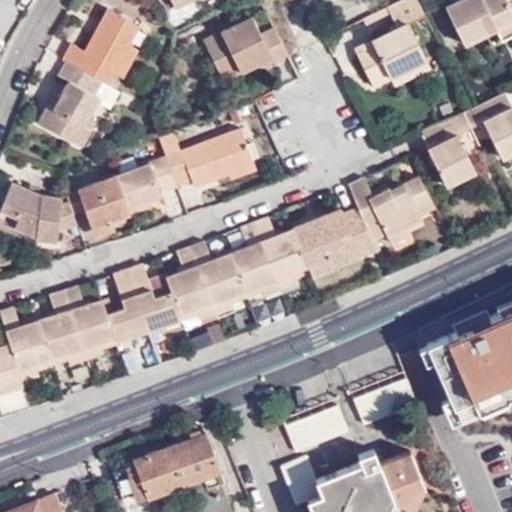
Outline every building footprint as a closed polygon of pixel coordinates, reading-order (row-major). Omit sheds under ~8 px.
[(181,0),(175,3),(179,9),(197,0),(181,0)] [(429,14),(421,0),(401,0),(391,5),(399,26),(359,46),(377,83),(393,75),(408,68),(412,57),(425,50),(412,22),(429,14)] [(511,0),(510,0),(508,1),(507,0),(452,0),(445,4),(464,44),(511,21),(511,0)] [(69,43),(61,56),(65,58),(102,78),(108,82),(113,72),(122,77),(135,51),(128,46),(138,25),(108,9),(85,50),(69,43)] [(290,51),(276,24),(262,29),(252,13),(205,36),(224,75),(270,54),(273,59),(290,51)] [(408,68),(393,75),(397,85),(433,67),(425,50),(412,57),(408,68)] [(102,78),(65,58),(57,74),(67,79),(60,94),(53,108),(44,104),(36,120),(76,141),(77,140),(87,121),(99,96),(95,93),(102,78)] [(117,86),(122,77),(113,72),(108,82),(117,86)] [(53,108),(60,94),(52,91),(44,104),(53,108)] [(464,112),(472,127),(484,122),(503,158),(511,153),(511,106),(505,92),(464,112)] [(458,132),(472,127),(464,112),(422,130),(447,185),(478,170),(458,132)] [(87,121),(77,140),(83,144),(93,124),(87,121)] [(242,127),(182,150),(167,155),(179,188),(193,183),(194,186),(229,174),(228,171),(255,160),(242,127)] [(182,150),(174,132),(159,137),(167,155),(182,150)] [(163,194),(179,188),(167,155),(81,188),(88,207),(96,227),(134,215),(132,209),(165,199),(163,194)] [(258,168),(255,160),(228,171),(229,174),(231,178),(258,168)] [(417,214),(436,206),(421,176),(404,182),(403,178),(373,192),(364,177),(349,183),(361,209),(374,238),(388,232),(406,225),(418,219),(417,214)] [(56,239),(58,229),(61,205),(63,196),(46,196),(12,181),(0,212),(0,219),(38,232),(36,236),(40,238),(56,239)] [(75,213),(88,207),(81,188),(68,192),(72,206),(75,213)] [(58,229),(79,224),(75,213),(72,206),(61,205),(58,229)] [(313,273),(315,279),(336,270),(330,261),(358,250),(363,260),(381,253),(374,238),(361,209),(345,215),(342,207),(294,228),(313,273)] [(231,252),(249,298),(266,292),(264,286),(293,274),(296,280),(313,273),(294,228),(278,235),(272,217),(243,228),(249,245),(231,252)] [(410,233),(406,225),(388,232),(392,242),(410,233)] [(173,292),(184,320),(200,315),(199,309),(229,299),(231,304),(249,298),(231,252),(213,258),(206,241),(178,250),(184,270),(166,275),(173,292)] [(330,261),(336,270),(363,260),(358,250),(330,261)] [(109,315),(119,344),(184,320),(173,292),(157,299),(143,263),(112,274),(124,310),(109,315)] [(264,286),(266,292),(268,297),(298,284),(296,280),(293,274),(264,286)] [(511,284),(474,301),(424,324),(453,389),(511,365),(511,284)] [(39,318),(53,365),(67,360),(65,355),(104,342),(106,348),(119,344),(109,315),(102,297),(84,304),(77,286),(49,296),(54,312),(39,318)] [(199,309),(200,315),(203,321),(233,311),(231,304),(229,299),(199,309)] [(36,372),(53,365),(39,318),(20,325),(14,309),(0,309),(0,322),(0,323),(0,391),(21,385),(19,381),(15,371),(34,365),(36,372)] [(65,355),(67,360),(70,366),(108,352),(106,348),(104,342),(65,355)] [(37,376),(36,372),(34,365),(15,371),(19,381),(37,376)] [(365,421),(419,399),(409,374),(356,395),(365,421)] [(351,428),(339,401),(286,422),(297,450),(351,428)] [(196,511),(233,511),(222,481),(225,480),(206,430),(196,434),(194,429),(178,434),(177,430),(172,432),(174,440),(172,442),(185,479),(185,480),(188,489),(191,498),(196,511)] [(185,479),(172,442),(117,462),(119,466),(131,462),(133,469),(125,472),(126,475),(117,478),(130,511),(150,504),(147,493),(185,479)] [(375,511),(379,504),(394,497),(418,507),(412,490),(426,484),(412,449),(381,461),(375,447),(360,453),(363,460),(317,478),(308,454),(283,463),(298,504),(310,499),(315,511),(375,511)] [(150,504),(188,489),(185,480),(147,493),(150,504)] [(418,507),(426,484),(412,490),(418,507)] [(62,511),(56,493),(18,506),(20,511),(62,511)] [(375,511),(388,511),(394,497),(379,504),(375,511)] [(179,502),(182,511),(196,511),(191,498),(179,502)]
